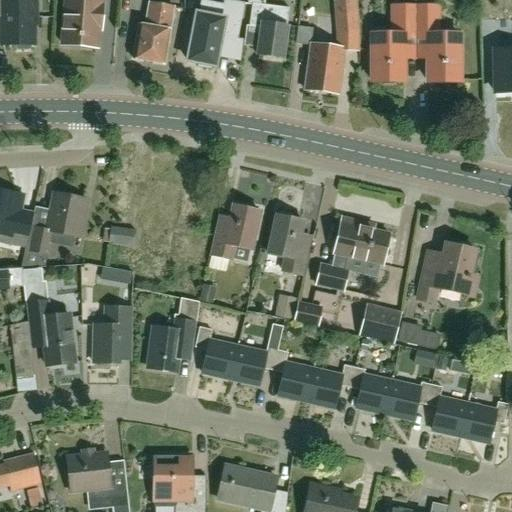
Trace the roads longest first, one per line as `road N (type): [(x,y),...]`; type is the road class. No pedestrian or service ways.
road 1 (residential): [(511,482),(454,480),(323,444),(119,405),(42,408),(0,419)]
road 2 (primary): [(511,187),(184,121)]
